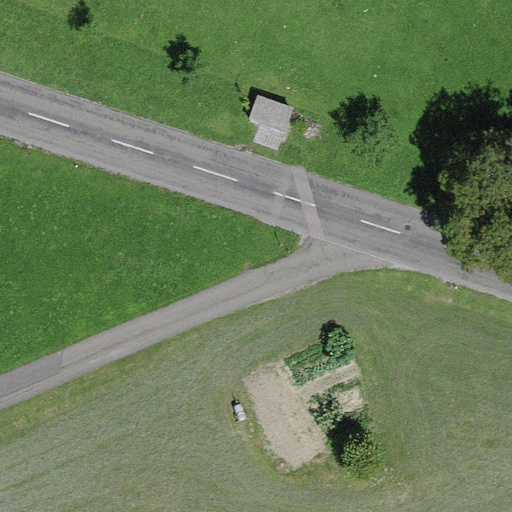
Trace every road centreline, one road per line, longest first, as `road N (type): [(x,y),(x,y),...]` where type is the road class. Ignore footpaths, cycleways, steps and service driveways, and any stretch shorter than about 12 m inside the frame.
road 1 (unclassified): [(0,405),(386,229)]
road 2 (tertiary): [(386,229),(0,104)]
road 3 (tertiary): [(511,269),(386,229)]
